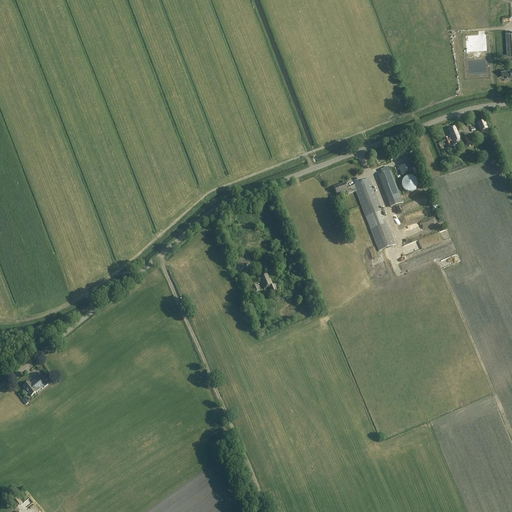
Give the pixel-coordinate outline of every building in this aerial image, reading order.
[(511,70),(506,71),(503,71),(501,71),(501,77),(506,77),(506,79),(511,78),(511,70)] [(488,132),(484,121),(477,123),(481,131),(478,132),(480,136),(486,133),(486,132),(488,132)] [(453,145),(462,141),(460,134),(458,135),(455,127),(448,130),(450,135),(449,135),(453,145)] [(390,203),(401,198),(390,171),(379,175),(390,203)] [(402,185),(403,188),(404,190),(406,192),(408,193),(411,193),(414,192),(416,191),(417,188),(418,186),(418,183),(417,181),(415,179),(412,178),(409,177),(407,178),(404,180),(403,182),(402,185)] [(348,194),(356,191),(378,251),(395,245),(370,179),(354,185),(354,186),(346,189),(344,183),(334,187),(337,195),(347,191),(348,194)] [(269,287),(272,293),(279,290),(277,284),(273,286),(270,279),(269,279),(267,274),(260,277),(263,282),(261,283),(264,289),(269,287)] [(251,288),(251,290),(253,294),(259,291),(257,285),(251,288)] [(37,379),(31,384),(29,382),(23,387),(26,389),(24,391),(26,394),(28,393),(31,396),(37,392),(44,387),(37,379)] [(26,404),(30,401),(33,399),(30,395),(23,400),(26,404)]
